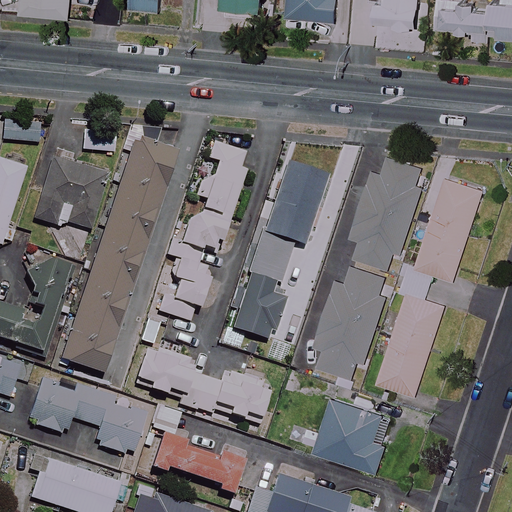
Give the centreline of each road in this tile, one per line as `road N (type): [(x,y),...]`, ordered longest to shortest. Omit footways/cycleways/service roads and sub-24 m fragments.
road 1 (secondary): [(511,111),(0,62)]
road 2 (residential): [(454,511),(511,340)]
